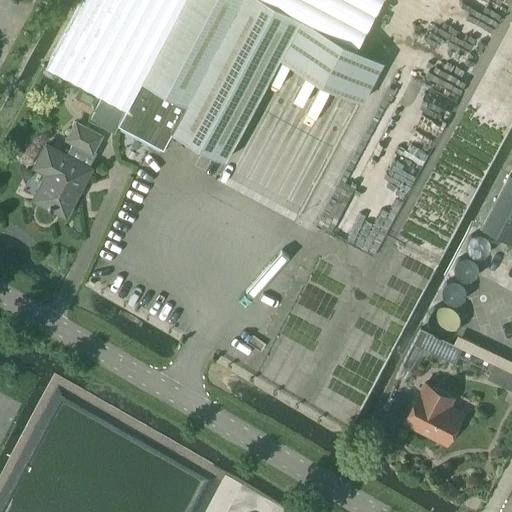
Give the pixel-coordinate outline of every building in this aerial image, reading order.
[(80,0),(45,67),(63,77),(101,96),(125,109),(117,126),(162,150),(171,133),(224,161),(278,58),(360,102),(381,62),(356,48),(381,0),(80,0)] [(45,67),(42,74),(60,84),(63,77),(45,67)] [(113,133),(117,126),(125,109),(101,96),(99,99),(88,120),(113,133)] [(64,216),(90,169),(88,168),(96,152),(92,150),(100,136),(76,123),(68,138),(73,141),(66,156),(46,145),(36,163),(49,170),(33,199),(64,216)] [(510,242),(511,236),(511,174),(509,173),(480,226),(510,242)] [(461,348),(421,329),(414,344),(454,363),(461,348)] [(511,371),(495,364),(488,378),(511,389),(511,371)] [(445,441),(460,413),(445,405),(450,396),(424,382),(419,392),(417,390),(402,419),(445,441)] [(396,398),(389,412),(400,418),(407,404),(396,398)]
